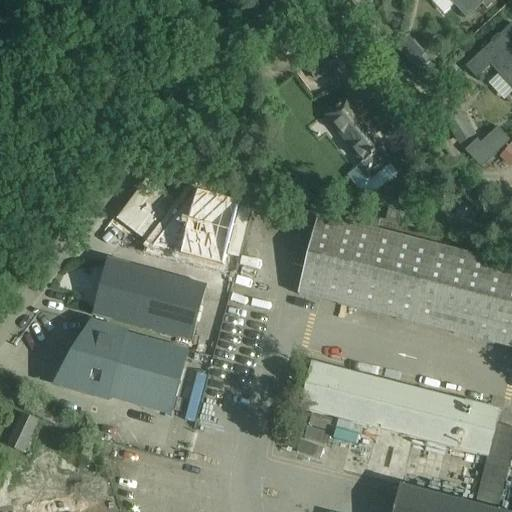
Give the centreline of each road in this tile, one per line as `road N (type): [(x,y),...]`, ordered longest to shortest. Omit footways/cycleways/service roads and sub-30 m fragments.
road 1 (unclassified): [(294,0),(143,143),(0,334)]
road 2 (unknown): [(6,325),(80,406),(149,421)]
